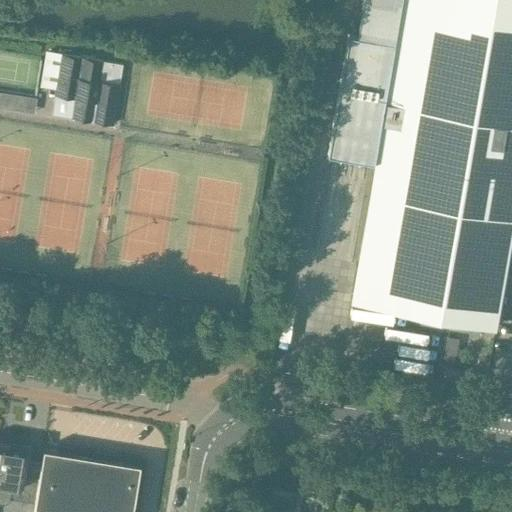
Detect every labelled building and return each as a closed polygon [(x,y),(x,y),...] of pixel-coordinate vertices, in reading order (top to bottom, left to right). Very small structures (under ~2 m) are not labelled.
[(511,0),(362,0),(356,37),(350,36),(330,156),(375,164),(351,301),(495,326),(511,227),(511,0)] [(103,61),(103,62),(62,56),(56,95),(76,98),(73,118),(113,124),(119,85),(122,64),(103,61)] [(0,503),(6,504),(11,499),(33,503),(39,471),(24,468),(26,452),(9,449),(10,444),(1,443),(0,447),(0,503)] [(33,503),(31,511),(131,511),(139,465),(43,450),(40,471),(39,471),(33,503)] [(271,511),(272,511),(296,511),(300,499),(276,492),(271,511)]
